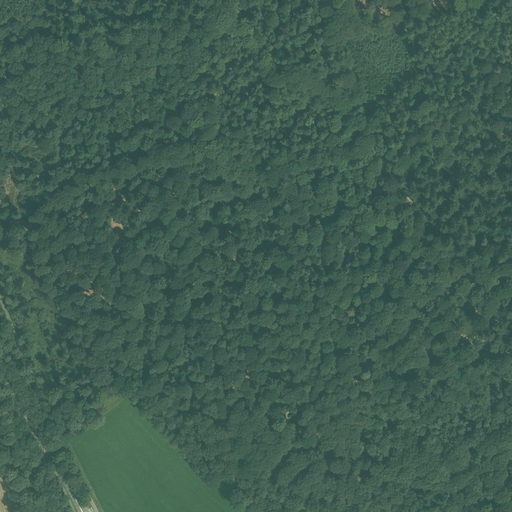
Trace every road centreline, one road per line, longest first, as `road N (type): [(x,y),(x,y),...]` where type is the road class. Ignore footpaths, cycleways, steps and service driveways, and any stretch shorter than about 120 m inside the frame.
road 1 (track): [(511,15),(483,25),(392,93),(372,117),(364,149),(262,175),(222,164),(205,145),(155,156),(69,184),(51,209),(0,237)]
road 2 (track): [(457,291),(401,286),(342,294),(262,285),(229,272),(125,171),(81,144),(0,72)]
road 3 (track): [(304,511),(217,439),(184,393),(125,354),(58,387),(51,415)]
road 4 (track): [(328,0),(367,138),(460,256),(457,291)]
road 5 (track): [(333,496),(378,409),(380,371),(457,291)]
road 6 (track): [(367,138),(334,90),(270,72),(255,37),(211,0)]
road 7 (track): [(511,442),(407,461),(333,496)]
road 8 (track): [(213,430),(227,419),(336,408),(380,371)]
road 9 (track): [(125,354),(87,334),(49,290),(0,311)]
